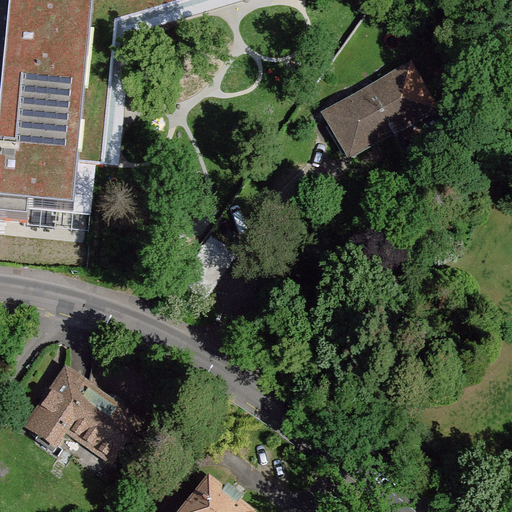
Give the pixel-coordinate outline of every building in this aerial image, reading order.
[(29,216),(74,220),(79,166),(91,53),(96,0),(13,0),(0,130),(0,224),(28,228),(29,216)] [(96,0),(91,53),(79,166),(106,169),(119,25),(205,0),(96,0)] [(411,71),(330,118),(353,157),(436,112),(411,71)] [(205,249),(181,283),(204,300),(229,266),(205,249)] [(170,285),(153,280),(150,291),(166,297),(170,285)] [(68,375),(31,429),(57,447),(68,431),(113,461),(139,425),(68,375)] [(244,511),(211,485),(188,511),(244,511)]
